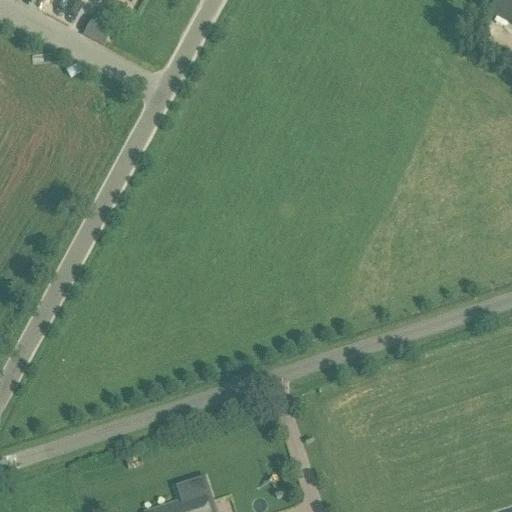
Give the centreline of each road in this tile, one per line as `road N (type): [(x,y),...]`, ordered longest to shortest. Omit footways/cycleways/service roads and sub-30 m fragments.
road 1 (unclassified): [(0,469),(511,303)]
road 2 (unclassified): [(0,404),(218,0)]
